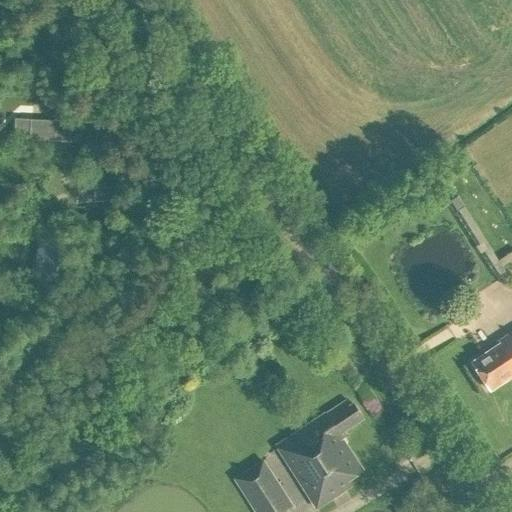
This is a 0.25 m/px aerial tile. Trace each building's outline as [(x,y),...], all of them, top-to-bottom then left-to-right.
[(64,122),(24,122),(24,138),(64,138),(64,122)] [(123,167),(79,171),(80,188),(93,187),(124,185),(123,167)] [(446,193),(434,200),(439,207),(450,200),(446,193)] [(457,196),(450,200),(457,211),(458,210),(463,207),(457,196)] [(52,237),(46,279),(63,281),(70,239),(52,237)] [(511,331),(498,340),(500,343),(471,362),(490,391),(511,376),(511,331)] [(341,438),(347,434),(344,430),(363,417),(354,403),(350,405),(347,400),(279,445),(319,506),(350,485),(346,479),(361,469),(341,438)] [(233,480),(253,511),(283,511),(293,506),(263,460),(233,480)]
